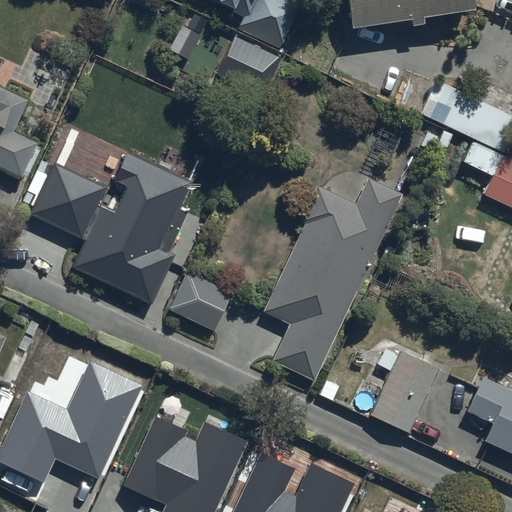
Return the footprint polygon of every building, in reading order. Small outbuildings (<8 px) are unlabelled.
[(197,0),(216,9),(213,14),(228,21),(230,18),(241,23),(237,33),(278,52),(296,12),(270,0),(197,0)] [(341,0),(346,39),(406,32),(407,36),(422,34),(421,29),(469,23),(466,0),(341,0)] [(261,104),(280,62),(231,40),(212,81),(261,104)] [(511,135),(511,123),(431,87),(416,120),(501,159),(511,135)] [(0,174),(20,184),(36,149),(12,138),(27,105),(0,93),(0,174)] [(500,161),(470,148),(461,169),(490,182),(482,201),(511,214),(511,171),(498,165),(500,161)] [(51,166),(26,218),(82,244),(69,272),(148,309),(171,259),(166,257),(185,217),(177,213),(189,187),(125,157),(111,187),(123,193),(111,218),(94,210),(103,191),(51,166)] [(352,209),(315,190),(296,228),(305,232),(263,317),(288,329),(270,365),(311,385),(402,201),(365,183),(352,209)] [(185,275),(167,315),(213,336),(231,295),(185,275)] [(398,356),(366,420),(406,439),(437,375),(398,356)] [(143,385),(90,360),(67,410),(28,391),(0,451),(0,461),(43,482),(54,458),(99,479),(143,385)] [(511,398),(480,384),(464,418),(490,430),(481,448),(511,462),(511,398)] [(188,431),(155,416),(123,486),(166,505),(162,511),(214,511),(247,442),(204,422),(196,441),(185,436),(188,431)] [(295,469),(260,452),(232,511),(339,511),(353,484),(311,465),(296,498),(284,492),(295,469)]
